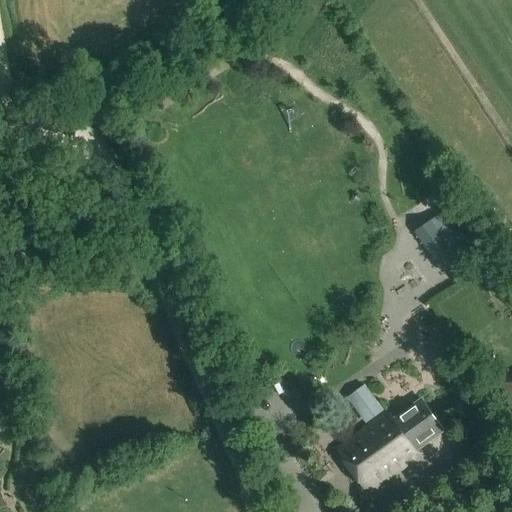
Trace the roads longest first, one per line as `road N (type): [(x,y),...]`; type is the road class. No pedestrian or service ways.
road 1 (residential): [(153,276),(261,511)]
road 2 (track): [(236,0),(116,79),(67,140)]
road 3 (track): [(19,130),(100,150),(153,276)]
